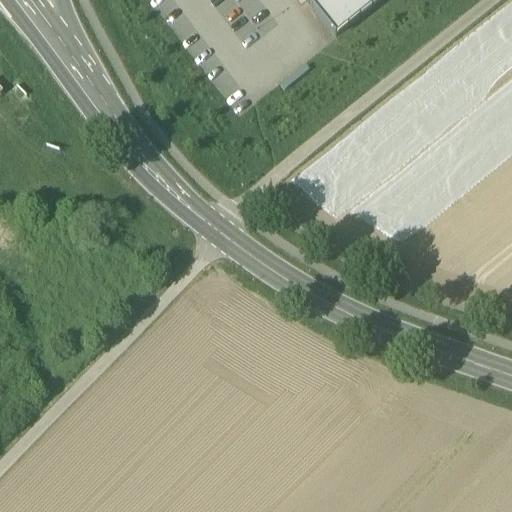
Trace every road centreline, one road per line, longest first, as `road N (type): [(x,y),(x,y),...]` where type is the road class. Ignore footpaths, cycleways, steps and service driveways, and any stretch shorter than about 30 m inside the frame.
road 1 (track): [(486,0),(233,210),(190,276),(0,470)]
road 2 (tertiary): [(511,377),(304,294),(219,233),(154,173),(23,0)]
